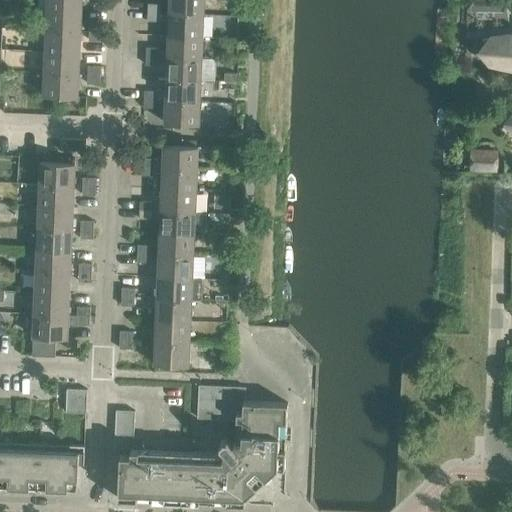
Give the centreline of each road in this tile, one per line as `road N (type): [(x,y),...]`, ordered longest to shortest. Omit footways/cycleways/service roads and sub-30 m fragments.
road 1 (residential): [(511,460),(490,459),(501,193),(511,194)]
road 2 (residential): [(101,377),(111,128)]
road 3 (residential): [(96,511),(101,377)]
road 4 (residential): [(111,128),(116,0)]
